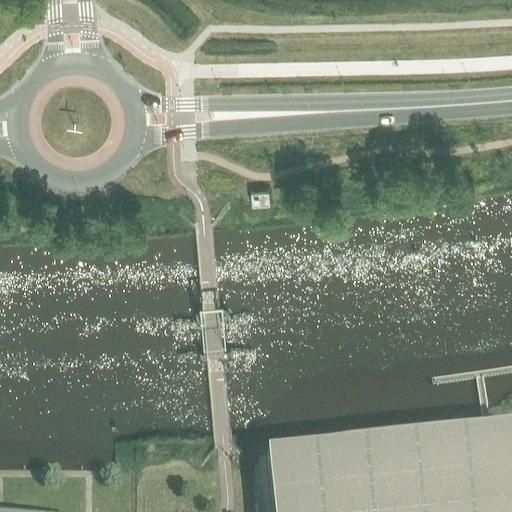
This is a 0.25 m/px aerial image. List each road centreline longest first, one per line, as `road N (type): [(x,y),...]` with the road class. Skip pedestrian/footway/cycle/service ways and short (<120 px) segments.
road 1 (primary): [(321,113),(303,104),(163,106),(128,98)]
road 2 (primary): [(129,147),(321,113)]
road 3 (primary): [(321,113),(511,102)]
road 4 (primary): [(22,151),(45,175),(77,183),(108,173),(129,147)]
